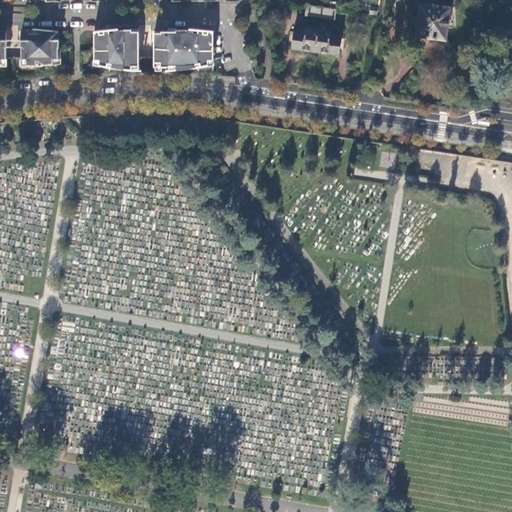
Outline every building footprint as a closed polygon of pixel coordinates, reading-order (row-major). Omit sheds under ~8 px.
[(446,41),(450,9),(421,5),(416,37),(446,41)] [(334,20),(336,10),(306,6),(305,16),(334,20)] [(339,56),(341,37),(330,35),(331,32),(305,28),(305,32),(294,30),(291,49),(339,56)] [(131,73),(131,69),(139,69),(138,32),(120,32),(120,33),(116,33),(116,35),(109,35),(109,31),(107,31),(107,33),(93,34),(94,49),(90,49),(90,52),(93,52),(98,62),(99,66),(108,69),(131,73)] [(213,63),(213,34),(199,33),(200,31),(198,31),(198,35),(192,34),(191,33),(188,33),(187,32),(176,32),(176,34),(161,34),(161,36),(154,35),(154,65),(161,65),(161,71),(169,70),(168,69),(175,69),(176,73),(191,71),(208,69),(208,63),(213,63)] [(58,32),(42,32),(42,40),(36,41),(37,32),(20,32),(20,61),(26,61),(26,67),(36,67),(53,65),(58,65),(58,50),(59,42),(58,42),(58,32)]
